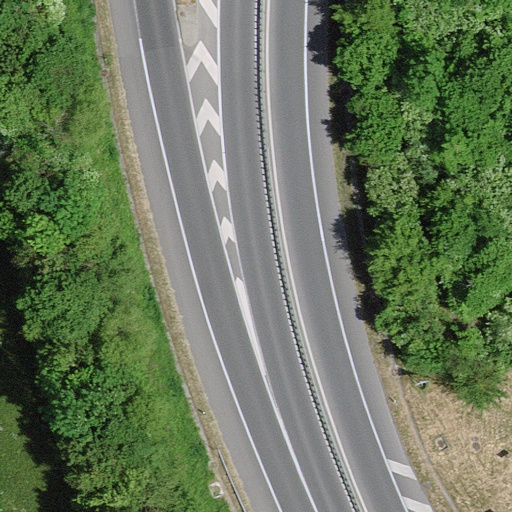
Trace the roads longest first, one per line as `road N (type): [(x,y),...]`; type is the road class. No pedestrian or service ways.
road 1 (motorway): [(394,511),(339,365),(318,281),(297,133),(293,0)]
road 2 (motorway): [(152,0),(217,274),(308,491)]
road 3 (motorway): [(237,0),(251,223),(308,491)]
